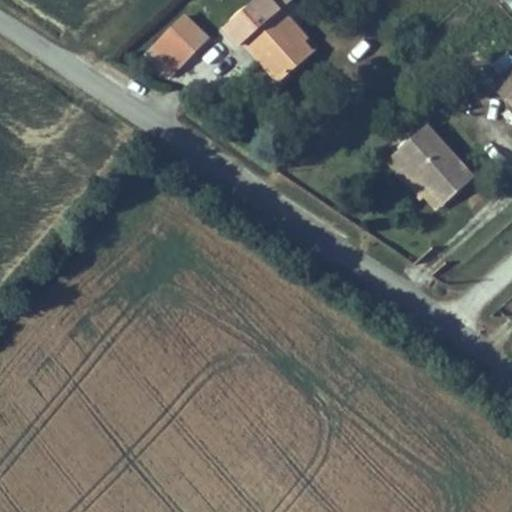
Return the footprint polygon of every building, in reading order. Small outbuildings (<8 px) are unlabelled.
[(238,38),(246,32),(250,28),(263,44),(259,48),(270,61),(281,75),(313,49),(302,35),(304,34),(280,4),(264,17),(253,5),(227,26),(238,38)] [(182,5),(169,18),(191,41),(204,28),(182,5)] [(173,58),(191,41),(169,18),(151,35),(173,58)] [(250,28),(246,32),(259,48),(263,44),(250,28)] [(511,83),(511,60),(501,71),(511,83)] [(433,115),(403,145),(432,174),(453,195),(483,165),(433,115)]
